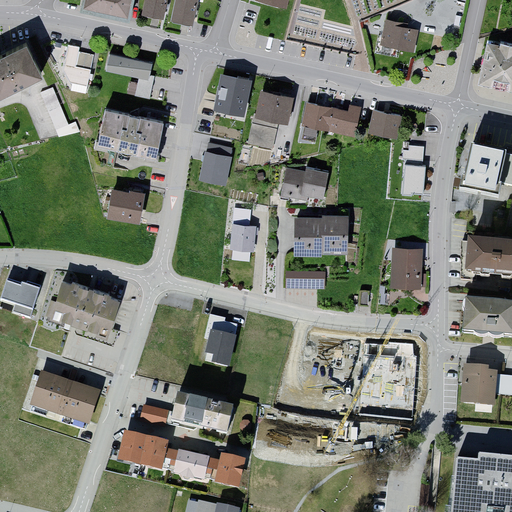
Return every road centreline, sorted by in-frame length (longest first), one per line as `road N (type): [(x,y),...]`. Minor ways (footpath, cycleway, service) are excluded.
road 1 (residential): [(438,326),(325,318),(155,278)]
road 2 (residential): [(457,106),(206,51)]
road 3 (residential): [(155,278),(78,511)]
road 4 (residential): [(206,51),(196,61),(155,278)]
road 5 (residential): [(457,106),(439,210),(438,326)]
road 6 (residential): [(206,51),(30,13)]
road 7 (residential): [(155,278),(55,259),(0,258)]
